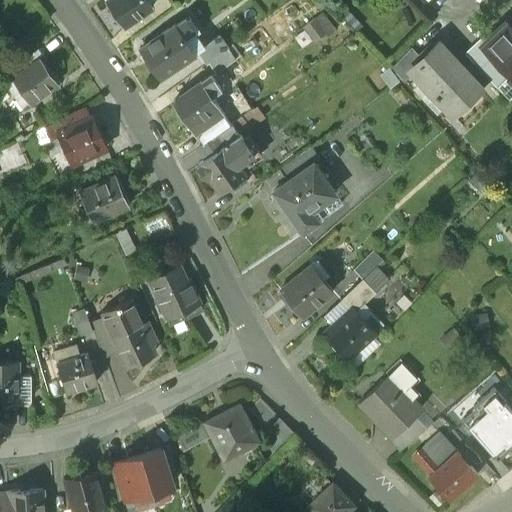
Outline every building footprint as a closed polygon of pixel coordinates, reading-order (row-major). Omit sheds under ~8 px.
[(105,0),(123,26),(151,6),(147,0),(105,0)] [(319,15),(301,30),(313,44),(323,35),(327,39),(334,33),(319,15)] [(185,19),(174,26),(183,38),(193,31),(185,19)] [(511,32),(504,24),(480,47),(504,72),(511,64),(511,32)] [(174,25),(139,49),(159,79),(194,55),(183,38),(174,26),(174,25)] [(217,38),(197,52),(205,63),(225,49),(217,38)] [(465,74),(437,45),(427,55),(430,58),(421,66),(412,75),(412,76),(449,115),(464,101),(467,103),(480,91),(465,74)] [(225,49),(205,63),(213,75),(238,57),(230,46),(225,49)] [(504,72),(480,47),(477,51),(476,50),(466,59),(473,66),(489,83),(496,90),(505,81),(500,76),(504,72)] [(12,76),(32,62),(22,49),(0,72),(0,83),(1,84),(6,81),(12,76)] [(408,52),(390,71),(404,84),(412,76),(412,75),(421,66),(408,52)] [(32,62),(12,76),(30,102),(45,92),(44,91),(55,83),(38,58),(32,62)] [(489,83),(473,66),(465,74),(480,91),(481,91),(489,83)] [(12,76),(6,81),(24,107),(30,102),(12,76)] [(201,83),(200,83),(172,102),(194,134),(200,130),(195,123),(218,107),(209,96),(219,88),(211,76),(201,83)] [(45,92),(30,102),(33,107),(48,96),(45,92)] [(218,107),(195,123),(200,130),(223,114),(218,107)] [(256,107),(231,125),(238,135),(239,135),(264,117),(256,107)] [(200,130),(194,134),(202,145),(230,125),(223,114),(200,130)] [(62,129),(58,131),(67,152),(72,162),(105,147),(91,116),(62,129)] [(58,131),(62,129),(57,118),(33,128),(38,140),(46,136),(58,131)] [(202,145),(196,149),(203,159),(224,144),(224,145),(238,135),(231,125),(202,145)] [(55,157),(67,152),(58,131),(46,136),(55,157)] [(253,155),(239,135),(238,135),(224,145),(238,165),(253,155)] [(203,159),(197,163),(198,164),(195,166),(205,179),(207,178),(218,193),(230,184),(243,175),(245,174),(238,165),(224,145),(224,144),(203,159)] [(310,147),(279,169),(287,181),(313,164),(319,159),(310,147)] [(287,181),(272,192),(301,232),(317,221),(310,211),(323,203),(335,194),(313,164),(287,181)] [(246,180),(243,175),(230,184),(233,189),(246,180)] [(112,177),(80,191),(86,203),(77,207),(84,222),(93,218),(94,219),(129,203),(120,184),(116,186),(112,177)] [(93,218),(84,222),(91,235),(135,215),(129,203),(94,219),(93,218)] [(330,212),(323,203),(310,211),(317,221),(330,212)] [(37,204),(16,214),(22,226),(43,216),(37,204)] [(130,226),(120,231),(130,251),(140,246),(130,226)] [(358,267),(365,274),(377,263),(383,257),(376,250),(358,267)] [(315,260),(280,289),(301,315),(332,290),(322,277),(326,273),(315,260)] [(178,263),(147,277),(165,317),(180,310),(183,317),(201,309),(197,301),(198,301),(188,278),(185,279),(178,263)] [(365,274),(344,295),(352,304),(385,272),(377,263),(365,274)] [(131,297),(99,312),(102,317),(110,335),(111,335),(140,321),(141,323),(142,322),(131,297)] [(351,305),(331,324),(335,329),(328,335),(347,356),(375,329),(355,308),(354,308),(351,305)] [(82,309),(69,314),(78,335),(91,329),(89,325),(82,309)] [(491,313),(475,314),(476,326),(492,325),(491,313)] [(110,335),(102,317),(90,323),(102,355),(117,348),(111,335),(110,335)] [(140,321),(111,335),(117,348),(124,363),(153,350),(141,323),(140,321)] [(458,322),(443,332),(452,344),(466,334),(458,322)] [(87,352),(56,362),(66,391),(97,380),(95,375),(99,374),(95,359),(90,361),(87,352)] [(18,359),(0,359),(0,398),(2,399),(1,404),(16,404),(16,399),(18,399),(18,378),(18,359)] [(421,407),(387,372),(359,400),(392,435),(414,414),(421,407)] [(30,378),(18,378),(18,399),(16,399),(16,404),(30,404),(30,378)] [(505,399),(493,387),(473,405),(475,407),(460,420),(493,457),(496,455),(508,444),(510,445),(511,442),(511,411),(503,401),(505,399)] [(259,397),(248,408),(266,426),(277,415),(259,397)] [(258,439),(239,402),(204,421),(220,450),(224,448),(228,455),(258,439)] [(414,414),(392,435),(388,439),(399,450),(426,426),(414,414)] [(293,430),(277,415),(266,426),(271,432),(274,429),(284,439),(293,430)] [(271,432),(258,446),(268,456),(284,439),(274,429),(271,432)] [(438,432),(412,454),(429,473),(454,451),(438,432)] [(161,445),(122,457),(134,494),(166,483),(172,481),(161,445)] [(477,474),(456,450),(454,451),(429,473),(428,474),(449,498),(477,474)] [(134,494),(122,457),(111,460),(119,498),(134,494)] [(96,467),(64,476),(74,508),(74,511),(102,511),(101,506),(107,504),(96,467)] [(332,482),(308,506),(313,511),(352,511),(350,509),(354,505),(332,482)] [(166,483),(134,494),(137,505),(164,496),(163,493),(168,491),(166,483)] [(43,511),(42,486),(7,488),(7,490),(8,511),(43,511)] [(8,511),(7,490),(0,490),(0,511),(8,511)]
